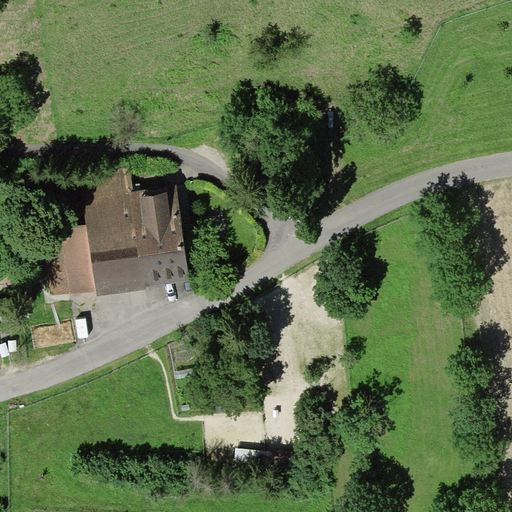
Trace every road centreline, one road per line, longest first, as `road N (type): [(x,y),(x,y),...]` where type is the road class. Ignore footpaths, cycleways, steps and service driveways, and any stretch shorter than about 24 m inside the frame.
road 1 (track): [(511,164),(442,178),(369,208),(166,322),(0,389)]
road 2 (track): [(0,158),(129,149),(192,161),(228,181),(295,249)]
